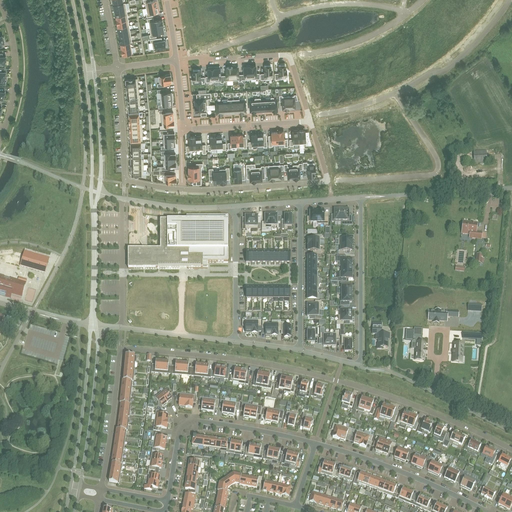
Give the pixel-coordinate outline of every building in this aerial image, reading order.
[(149,0),(143,0),(144,3),(145,3),(146,8),(158,6),(157,2),(156,0),(155,0),(150,1),(149,0)] [(480,0),(476,4),(485,11),(489,7),(481,1),(480,0)] [(434,3),(429,7),(437,15),(441,11),(444,14),(446,12),(442,7),(439,9),(434,3)] [(476,4),(473,9),(481,15),(482,16),(485,11),(476,4)] [(147,14),(146,14),(147,17),(153,16),(152,13),(159,11),(158,6),(146,8),(147,14)] [(437,15),(429,7),(425,11),(431,17),(429,20),(433,24),(435,22),(433,19),(437,15)] [(472,8),(469,12),(471,14),(478,19),(481,15),(473,9),(472,8)] [(471,14),(468,18),(475,23),(478,19),(471,14)] [(419,16),(414,20),(421,29),(426,25),(428,28),(431,26),(427,21),(424,23),(419,16)] [(466,16),(462,21),(471,28),(475,23),(468,18),(466,16)] [(153,18),(147,19),(147,22),(148,22),(149,28),(163,26),(162,20),(161,19),(154,21),(153,18)] [(410,24),(415,31),(412,33),(416,38),(419,36),(416,33),(421,29),(414,20),(410,23),(410,24)] [(455,20),(452,23),(456,28),(452,31),(459,39),(463,34),(460,31),(462,28),(455,20)] [(150,34),(149,35),(150,38),(156,37),(156,34),(164,32),(162,26),(163,26),(149,28),(150,34)] [(400,30),(395,33),(400,42),(406,39),(408,42),(411,40),(407,35),(404,37),(400,30)] [(444,31),(441,33),(449,42),(451,39),(455,43),(459,39),(452,31),(448,35),(444,31)] [(395,33),(390,36),(394,44),(391,45),(395,51),(398,49),(395,45),(400,42),(395,33)] [(439,43),(435,46),(442,54),(446,50),(443,46),(446,44),(439,35),(436,38),(439,43)] [(166,41),(165,41),(165,40),(157,42),(156,38),(150,39),(151,43),(154,42),(155,49),(166,47),(165,45),(166,44),(166,41)] [(383,40),(377,43),(382,52),(387,50),(389,53),(392,52),(389,46),(387,48),(383,40)] [(377,43),(372,45),(376,53),(373,54),(376,60),(379,59),(377,55),(382,52),(377,43)] [(427,45),(424,47),(431,56),(434,54),(437,58),(442,54),(435,46),(431,50),(427,45)] [(368,49),(363,50),(367,60),(372,58),(368,49)] [(363,50),(358,52),(362,62),(367,60),(363,50)] [(358,52),(353,54),(356,64),(362,62),(358,52)] [(353,54),(348,56),(351,65),(356,64),(353,54)] [(348,56),(343,58),(346,67),(351,65),(348,56)] [(337,58),(331,59),(334,69),(340,68),(340,72),(344,71),(342,65),(339,65),(337,58)] [(327,68),(324,69),(325,75),(328,74),(328,71),(334,69),(331,59),(326,60),(325,60),(327,68)] [(420,61),(415,63),(420,72),(425,69),(420,61)] [(306,70),(303,70),(304,76),(307,76),(307,74),(313,73),(312,62),(306,63),(306,70)] [(318,62),(312,62),(313,73),(319,72),(319,76),(323,76),(322,69),(319,70),(318,62)] [(415,63),(410,66),(415,75),(420,72),(415,63)] [(271,67),(270,65),(264,66),(264,73),(260,74),(260,76),(260,79),(272,79),(272,77),(272,70),(271,70),(271,68),(271,67)] [(286,79),(286,76),(287,76),(286,70),(285,70),(285,68),(285,67),(285,65),(278,66),(279,73),(275,73),(275,79),(286,79)] [(232,67),(233,80),(239,80),(239,81),(242,81),(242,79),(241,74),(238,74),(238,69),(238,67),(236,67),(236,66),(233,66),(233,67),(232,67)] [(244,74),(241,74),(242,79),(251,79),(250,66),(249,66),(250,66),(244,67),(244,74)] [(254,66),(250,66),(251,79),(259,78),(259,73),(256,73),(256,66),(254,66)] [(410,66),(406,69),(411,77),(415,75),(410,66)] [(226,75),(223,75),(224,80),(233,80),(232,67),(227,67),(227,68),(226,68),(226,70),(226,75)] [(208,77),(205,77),(206,82),(215,81),(214,68),(210,68),(210,69),(208,69),(208,71),(208,77)] [(214,68),(215,81),(221,81),(221,82),(224,82),(224,80),(223,75),(220,76),(220,68),(214,69),(214,68)] [(406,69),(401,71),(406,80),(411,77),(406,69)] [(194,75),(192,75),(193,81),(202,81),(202,83),(205,83),(205,77),(201,77),(201,70),(193,70),(194,75)] [(401,71),(396,74),(401,82),(401,83),(406,80),(401,71)] [(396,73),(391,75),(396,84),(401,82),(396,74),(396,73)] [(159,83),(157,84),(158,87),(164,86),(164,83),(171,82),(170,75),(169,74),(166,75),(159,76),(159,83)] [(391,75),(386,78),(390,87),(396,84),(391,75)] [(378,81),(373,82),(373,85),(376,93),(381,92),(378,81)] [(316,91),(311,92),(313,98),(323,95),(321,90),(327,88),(325,84),(315,88),(316,91)] [(368,85),(362,86),(363,88),(366,97),(371,96),(371,95),(368,86),(368,85)] [(363,88),(358,89),(358,90),(360,99),(366,97),(363,88)] [(163,89),(157,90),(157,93),(160,93),(161,99),(173,98),(172,94),(171,94),(171,92),(164,92),(163,89)] [(352,89),(347,91),(350,101),(350,102),(355,100),(353,91),(352,89)] [(195,101),(194,101),(194,105),(195,105),(195,106),(208,105),(208,99),(211,99),(211,93),(205,94),(205,99),(195,100),(195,101)] [(282,95),(279,96),(279,101),(282,101),(283,108),(284,108),(284,109),(289,108),(288,96),(282,96),(282,95)] [(294,96),(288,96),(289,108),(295,107),(294,100),(298,100),(296,95),(294,95),(294,96)] [(323,95),(313,98),(315,104),(319,102),(320,106),(331,102),(330,98),(324,100),(323,95)] [(161,105),(158,105),(158,106),(159,108),(165,108),(165,105),(172,104),(172,102),(173,101),(173,98),(161,99),(161,105)] [(387,110),(382,114),(383,117),(387,114),(390,120),(399,114),(399,113),(396,109),(395,108),(389,113),(387,110)] [(165,110),(159,110),(159,113),(161,113),(162,119),(173,118),(173,112),(165,113),(165,110)] [(399,114),(390,120),(393,124),(390,127),(392,129),(397,126),(396,123),(402,119),(399,114)] [(374,117),(368,119),(371,130),(377,128),(374,117)] [(162,125),(160,126),(160,127),(160,129),(166,128),(166,125),(174,125),(173,118),(162,119),(162,125)] [(368,119),(361,121),(364,131),(371,130),(368,119)] [(361,121),(355,123),(358,133),(364,131),(361,121)] [(355,123),(348,124),(351,135),(358,133),(355,123)] [(398,127),(393,131),(395,134),(398,132),(401,137),(410,131),(407,126),(400,130),(398,127)] [(326,129),(324,130),(326,136),(331,134),(332,137),(342,134),(341,129),(335,131),(333,127),(331,127),(326,128),(326,129)] [(167,130),(160,130),(160,134),(163,134),(163,140),(175,139),(174,133),(167,133),(167,130)] [(293,139),(289,139),(290,146),(293,146),(293,144),(299,144),(299,130),(298,130),(298,131),(297,131),(297,130),(293,130),(293,131),(292,131),(293,139)] [(282,131),(277,132),(278,145),(284,144),(284,147),(288,147),(287,139),(284,139),(284,132),(282,132),(282,131)] [(410,131),(401,137),(405,142),(403,143),(405,146),(410,142),(408,140),(414,136),(410,131)] [(272,140),(269,140),(269,147),(272,146),(272,145),(278,145),(277,132),(271,133),(272,140)] [(231,142),(227,143),(228,149),(232,149),(231,148),(237,147),(236,134),(236,135),(230,135),(231,142)] [(241,134),(236,134),(237,147),(238,147),(237,146),(243,146),(243,148),(247,148),(246,141),(243,142),(243,134),(241,135),(241,134)] [(252,142),(248,142),(249,148),(252,148),(252,147),(258,146),(257,134),(254,134),(254,135),(251,135),(252,142)] [(257,134),(258,146),(263,146),(264,147),(267,147),(267,141),(263,141),(263,134),(257,134)] [(333,141),(328,142),(329,149),(339,146),(338,141),(344,139),(342,134),(332,137),(333,141)] [(195,137),(196,150),(196,149),(202,149),(202,154),(206,153),(205,145),(202,145),(202,137),(200,137),(200,136),(196,136),(196,137),(195,137)] [(221,136),(216,136),(216,137),(217,149),(222,149),(223,150),(226,150),(226,143),(222,143),(222,137),(221,137),(221,136)] [(189,146),(186,146),(186,152),(190,152),(190,151),(196,150),(195,137),(189,137),(189,138),(189,146)] [(211,144),(207,144),(208,151),(211,150),(211,149),(217,149),(216,137),(215,137),(213,137),(210,137),(211,144)] [(163,146),(161,146),(161,147),(161,149),(167,149),(167,146),(175,145),(175,139),(163,140),(163,146)] [(167,151),(161,151),(161,154),(164,154),(164,160),(175,160),(175,154),(168,154),(167,151)] [(486,164),(486,151),(474,151),(474,164),(486,164)] [(341,152),(332,155),(333,161),(339,160),(340,163),(350,160),(348,155),(343,157),(341,152)] [(390,156),(387,156),(387,163),(390,162),(391,169),(398,169),(397,158),(390,158),(390,156)] [(405,156),(402,156),(402,163),(406,162),(406,170),(411,169),(413,169),(412,158),(406,158),(405,156)] [(421,156),(417,156),(417,162),(421,162),(421,169),(428,168),(428,166),(429,166),(428,160),(427,158),(421,158),(421,156)] [(375,157),(372,157),(372,164),(375,163),(376,170),(383,170),(382,159),(375,160),(375,157)] [(360,159),(357,159),(357,166),(360,166),(361,173),(365,173),(365,172),(368,172),(367,161),(360,162),(360,159)] [(164,166),(162,166),(162,168),(162,170),(168,170),(168,166),(176,166),(175,160),(164,160),(163,160),(164,166)] [(341,166),(335,168),(337,174),(347,171),(345,167),(351,165),(350,160),(340,163),(341,166)] [(315,171),(315,165),(314,165),(314,163),(307,163),(307,162),(303,162),(303,169),(307,169),(308,176),(315,176),(315,171)] [(188,168),(188,172),(189,172),(189,173),(188,173),(201,173),(201,167),(202,167),(202,163),(196,164),(196,167),(189,167),(189,168),(188,168)] [(299,164),(293,165),(294,178),(298,178),(298,177),(300,177),(299,170),(302,170),(302,163),(299,163),(299,164)] [(293,165),(293,166),(287,166),(287,164),(284,164),(284,171),(287,171),(288,178),(289,178),(289,179),(293,179),(293,178),(294,178),(293,165)] [(269,178),(270,178),(270,179),(275,179),(274,165),(265,166),(265,171),(268,171),(269,178)] [(280,170),(283,170),(283,165),(274,165),(275,179),(275,178),(281,178),(280,170)] [(261,166),(261,167),(255,168),(256,181),(256,180),(262,180),(261,173),(264,172),(264,166),(261,166)] [(234,172),(234,177),(234,180),(237,180),(237,181),(241,181),(241,180),(242,180),(241,173),(244,173),(244,167),(241,167),(234,167),(234,170),(234,172)] [(249,168),(249,167),(246,167),(246,174),(250,173),(250,181),(252,181),(256,181),(255,168),(249,168)] [(220,183),(219,169),(219,170),(213,171),(213,168),(209,169),(209,175),(213,175),(214,183),(220,182),(220,183)] [(226,182),(227,182),(226,174),(229,174),(229,168),(226,168),(226,169),(219,169),(220,183),(226,183),(226,182)] [(160,171),(160,174),(163,174),(163,182),(171,182),(171,183),(175,183),(175,182),(176,182),(176,174),(168,174),(168,171),(160,171)] [(188,173),(188,177),(189,177),(189,179),(196,179),(196,185),(201,185),(201,173),(188,173)] [(342,210),(341,210),(341,222),(352,222),(352,216),(348,216),(348,214),(348,210),(348,209),(342,209),(342,210)] [(331,222),(341,222),(341,210),(334,210),(334,215),(331,215),(331,222)] [(317,223),(317,212),(310,212),(310,217),(307,217),(307,223),(310,223),(317,223)] [(324,212),(317,212),(317,223),(317,224),(324,224),(324,225),(328,225),(328,218),(324,218),(324,212)] [(281,223),(281,230),(287,230),(287,228),(292,228),(292,215),(288,215),(288,214),(285,214),(285,223),(281,223)] [(128,249),(128,269),(162,269),(179,269),(188,269),(207,269),(207,263),(228,263),(228,261),(228,225),(228,215),(221,215),(201,215),(199,215),(186,215),(186,221),(176,221),(167,221),(160,221),(160,249),(147,249),(147,241),(147,238),(147,236),(138,241),(140,244),(143,248),(143,249),(128,249)] [(262,223),(262,229),(265,229),(265,228),(271,228),(271,215),(265,215),(265,223),(262,223)] [(271,215),(271,228),(271,227),(277,227),(277,229),(280,229),(280,223),(277,223),(277,215),(271,215)] [(242,224),(242,230),(246,230),(246,229),(251,229),(251,216),(245,216),(245,224),(242,224)] [(251,216),(251,229),(257,229),(257,230),(261,230),(261,224),(257,224),(257,216),(251,216)] [(461,233),(469,234),(469,238),(472,238),(481,239),(482,232),(476,232),(477,223),(463,221),(461,233)] [(307,240),(307,245),(320,245),(320,239),(321,239),(321,236),(315,236),(315,239),(308,239),(308,240),(307,240)] [(338,245),(352,245),(352,240),(351,240),(351,239),(345,239),(345,236),(338,236),(338,245)] [(320,251),(320,245),(307,245),(308,245),(308,247),(307,247),(307,251),(308,251),(313,251),(315,251),(315,255),(321,255),(321,251),(320,251)] [(352,245),(338,245),(340,245),(340,251),(338,251),(338,255),(345,255),(345,251),(351,251),(351,245),(352,245)] [(23,251),(19,265),(43,272),(47,258),(23,251)] [(484,258),(483,258),(483,255),(476,254),(475,263),(482,264),(482,262),(484,262),(484,258)] [(336,256),(336,262),(341,262),(341,266),(351,266),(351,264),(351,260),(344,260),(344,256),(336,256)] [(351,273),(351,272),(341,272),(341,277),(337,277),(337,282),(344,282),(344,279),(351,279),(351,275),(351,273)] [(0,295),(8,298),(10,298),(12,294),(22,297),(26,283),(0,275),(0,295)] [(209,320),(209,327),(224,327),(224,320),(222,320),(223,283),(224,283),(224,277),(209,277),(209,283),(210,283),(210,320),(209,320)] [(352,287),(351,287),(351,286),(345,286),(345,283),(340,283),(340,294),(351,294),(351,291),(352,291),(352,287)] [(340,294),(340,306),(346,306),(346,302),(352,302),(352,294),(340,294)] [(128,299),(128,315),(134,315),(134,319),(159,319),(159,315),(166,315),(166,299),(159,299),(159,295),(134,295),(134,299),(128,299)] [(307,305),(307,309),(307,311),(320,311),(320,305),(321,305),(321,301),(315,301),(315,305),(307,305)] [(338,307),(338,310),(338,316),(351,316),(351,310),(344,310),(344,307),(338,307)] [(307,311),(307,317),(315,317),(315,320),(321,320),(321,317),(319,317),(319,311),(320,311),(307,311)] [(429,312),(428,320),(431,321),(434,321),(434,322),(433,323),(438,323),(438,321),(447,321),(447,317),(458,318),(458,312),(447,311),(447,313),(440,313),(440,311),(435,311),(435,312),(429,312)] [(336,322),(336,325),(344,325),(344,322),(352,322),(352,318),(351,318),(351,316),(338,316),(338,319),(338,322),(336,322)] [(251,333),(251,334),(252,334),(252,320),(242,320),(242,327),(245,327),(245,333),(251,333)] [(258,327),(261,327),(261,320),(252,320),(252,334),(257,334),(257,333),(258,333),(258,327)] [(262,322),(262,329),(265,329),(265,336),(266,336),(266,337),(269,337),(269,336),(271,336),(271,337),(272,337),(272,324),(266,324),(266,322),(262,322)] [(282,322),(282,330),(285,330),(285,338),(290,338),(292,338),(292,334),(293,334),(293,331),(292,331),(292,325),(285,325),(285,322),(282,322)] [(277,337),(277,336),(278,336),(278,329),(281,329),(281,323),(277,323),(277,324),(272,324),(272,337),(277,337)] [(372,327),(372,334),(376,334),(376,335),(376,340),(379,340),(379,344),(377,344),(377,349),(382,349),(382,348),(387,348),(387,340),(388,340),(389,334),(381,334),(381,327),(377,327),(372,327)] [(306,333),(306,337),(307,337),(307,343),(310,343),(310,344),(314,344),(314,335),(318,335),(318,328),(312,328),(312,330),(307,330),(307,334),(306,333)] [(320,334),(320,339),(323,339),(323,347),(329,347),(329,334),(324,334),(324,328),(320,328),(320,334)] [(405,340),(413,341),(413,342),(415,342),(415,341),(416,341),(416,343),(415,360),(424,361),(425,344),(421,343),(422,337),(414,337),(414,331),(406,330),(406,331),(406,340),(405,340)] [(329,334),(329,347),(332,347),(332,348),(335,348),(335,339),(339,339),(339,332),(335,332),(335,334),(329,334)] [(341,336),(341,344),(345,344),(345,352),(351,352),(351,348),(353,348),(353,344),(351,344),(351,337),(345,337),(345,336),(341,336)] [(452,361),(452,362),(458,362),(458,358),(461,358),(462,345),(453,344),(453,352),(452,352),(453,352),(453,354),(452,354),(452,355),(453,355),(452,361)] [(126,355),(125,362),(136,363),(137,356),(135,356),(135,355),(131,355),(131,356),(126,355)] [(151,373),(161,374),(162,361),(161,361),(161,360),(157,360),(157,361),(156,361),(155,366),(152,366),(151,373)] [(169,362),(162,361),(161,374),(171,375),(172,368),(168,368),(169,362)] [(175,368),(172,368),(171,375),(181,376),(182,363),(181,363),(181,362),(177,362),(177,363),(176,362),(175,368)] [(181,376),(191,376),(192,370),(188,369),(188,364),(187,363),(183,362),(183,363),(182,363),(181,376)] [(195,370),(192,370),(191,376),(201,377),(202,365),(196,364),(195,370)] [(203,365),(202,365),(201,377),(211,378),(211,372),(208,371),(209,365),(207,365),(207,364),(203,364),(203,365)] [(215,372),(211,372),(211,378),(219,379),(221,367),(220,367),(220,366),(216,365),(216,366),(215,372)] [(222,367),(221,367),(219,379),(228,380),(228,374),(225,374),(226,369),(226,368),(226,367),(222,366),(222,367)] [(233,382),(239,382),(241,370),(239,370),(239,369),(236,368),(236,369),(235,369),(234,376),(231,375),(230,381),(233,382)] [(241,370),(239,382),(239,384),(248,385),(249,379),(246,379),(247,371),(246,371),(246,370),(243,369),(243,370),(241,370)] [(259,372),(259,373),(258,373),(257,375),(257,380),(254,379),(252,386),(261,388),(264,374),(262,373),(259,372)] [(269,375),(269,374),(266,373),(266,374),(264,374),(261,388),(271,389),(272,382),(269,382),(270,375),(269,375)] [(275,389),(278,390),(279,388),(284,390),(285,390),(287,378),(285,378),(285,377),(282,376),(282,377),(281,377),(279,384),(276,383),(275,389)] [(284,390),(284,392),(290,393),(290,392),(293,393),(295,387),(292,386),(293,380),(292,380),(293,379),(289,378),(289,379),(287,378),(285,390),(284,390)] [(309,398),(310,390),(307,390),(309,383),(302,381),(299,393),(306,394),(305,397),(309,398)] [(323,387),(317,385),(315,391),(312,390),(310,396),(314,397),(314,395),(322,397),(323,392),(322,391),(323,387)] [(160,394),(167,403),(168,402),(169,403),(172,401),(171,400),(172,399),(164,390),(160,394)] [(354,401),(351,400),(352,395),(346,393),(344,397),(343,397),(342,402),(343,403),(342,405),(352,408),(354,401)] [(166,404),(167,403),(160,394),(155,398),(163,407),(163,406),(164,407),(167,404),(166,404)] [(184,407),(186,407),(187,395),(177,394),(176,400),(180,401),(179,407),(180,407),(180,408),(184,408),(184,407)] [(186,407),(185,408),(192,409),(193,402),(196,402),(197,396),(187,395),(186,407)] [(363,397),(362,398),(359,405),(356,404),(354,410),(363,413),(364,411),(367,400),(365,399),(366,398),(363,397)] [(209,402),(209,399),(200,398),(199,404),(202,405),(201,411),(203,411),(202,412),(206,412),(207,411),(208,411),(209,402)] [(209,399),(208,411),(214,412),(215,407),(218,407),(219,400),(209,399)] [(374,409),(371,408),(373,401),(373,400),(370,399),(369,400),(367,400),(364,411),(370,412),(369,414),(372,415),(374,409)] [(222,413),(223,414),(227,415),(227,414),(228,414),(230,402),(220,401),(219,407),(223,408),(222,413)] [(240,404),(230,402),(228,414),(229,415),(233,416),(233,415),(235,415),(235,410),(239,410),(240,404)] [(244,411),(243,417),(250,418),(252,406),(242,404),(241,411),(244,411)] [(374,419),(378,421),(378,420),(379,416),(385,418),(389,407),(387,406),(387,405),(384,404),(383,405),(381,410),(377,409),(374,419)] [(262,407),(252,406),(250,418),(256,419),(257,413),(260,414),(262,407)] [(397,416),(393,415),(395,410),(395,409),(395,408),(391,406),(391,407),(389,407),(385,418),(391,420),(390,422),(391,422),(394,423),(397,416)] [(268,408),(264,408),(263,414),(266,415),(265,421),(271,422),(273,412),(267,411),(268,408)] [(129,417),(130,411),(120,409),(119,415),(119,416),(128,418),(128,417),(129,417)] [(274,410),(273,412),(271,422),(272,422),(272,423),(276,424),(276,423),(278,423),(279,418),(282,418),(284,412),(274,410)] [(168,421),(169,417),(168,417),(168,416),(162,415),(162,412),(156,411),(155,420),(167,422),(167,421),(168,421)] [(400,424),(406,426),(411,415),(408,414),(409,413),(405,411),(405,412),(404,412),(402,418),(399,417),(396,424),(400,425),(400,424)] [(297,415),(287,412),(285,419),(289,419),(287,425),(294,427),(297,415)] [(304,423),(303,428),(303,429),(310,431),(311,426),(312,427),(313,421),(312,421),(313,419),(306,417),(307,415),(303,414),(301,423),(304,423)] [(412,430),(415,431),(418,424),(415,423),(417,417),(417,416),(414,415),(413,416),(411,415),(406,426),(413,428),(412,430)] [(119,418),(118,424),(128,425),(129,418),(128,418),(119,416),(119,418)] [(160,428),(167,429),(168,422),(167,422),(155,420),(154,429),(153,431),(160,432),(160,428)] [(428,422),(425,420),(422,427),(419,426),(417,432),(421,434),(423,430),(430,433),(432,428),(430,428),(431,424),(428,423),(428,422)] [(339,440),(343,427),(333,424),(332,430),(335,431),(332,438),(339,440)] [(433,436),(439,439),(438,441),(443,443),(447,434),(442,432),(443,431),(444,428),(438,425),(436,428),(435,428),(434,431),(435,432),(433,436)] [(343,427),(339,440),(339,439),(340,440),(344,442),(344,441),(345,441),(347,435),(350,436),(352,430),(343,427)] [(359,446),(364,433),(354,430),(352,436),(355,437),(353,444),(355,444),(354,445),(358,446),(359,445),(359,446)] [(450,439),(446,437),(443,446),(447,448),(450,440),(461,445),(461,446),(462,446),(465,438),(465,437),(465,438),(461,436),(458,434),(454,433),(454,432),(450,439)] [(364,433),(359,446),(366,448),(368,441),(371,442),(373,436),(370,435),(369,436),(363,434),(364,433)] [(153,442),(165,444),(165,443),(166,443),(167,440),(166,439),(161,438),(161,435),(155,434),(153,442)] [(385,442),(386,441),(380,439),(380,438),(376,437),(374,443),(378,445),(375,451),(376,451),(376,452),(379,453),(379,452),(381,453),(385,442)] [(466,445),(464,450),(466,451),(468,448),(477,452),(481,445),(477,443),(475,442),(471,440),(468,446),(466,445)] [(235,454),(237,442),(231,441),(230,447),(227,446),(226,452),(226,453),(229,453),(229,451),(235,452),(234,454),(235,454)] [(165,444),(153,442),(152,451),(158,452),(159,449),(164,450),(164,449),(165,450),(166,446),(165,446),(165,444)] [(245,449),(242,449),(243,443),(237,442),(235,454),(243,456),(245,449)] [(385,442),(381,453),(384,454),(383,455),(387,456),(387,455),(388,455),(390,449),(393,450),(396,444),(392,443),(391,444),(385,442)] [(253,458),(255,445),(254,445),(254,444),(251,444),(250,444),(249,450),(246,449),(245,456),(253,458)] [(395,458),(394,459),(399,460),(404,449),(398,447),(399,446),(396,445),(396,444),(393,450),(394,450),(393,451),(396,452),(394,458),(395,458)] [(255,445),(253,458),(262,459),(263,453),(260,452),(261,446),(255,445)] [(483,449),(480,456),(486,458),(490,460),(489,464),(492,466),(497,456),(494,454),(495,452),(491,450),(491,449),(489,449),(486,447),(485,450),(483,449)] [(272,461),(274,449),(268,448),(267,454),(264,453),(263,460),(272,461)] [(274,449),(272,461),(272,460),(278,461),(277,463),(280,463),(282,457),(279,456),(280,450),(279,450),(280,449),(276,449),(275,449),(274,449)] [(404,449),(399,460),(404,462),(405,462),(407,456),(410,457),(413,451),(410,450),(409,451),(404,449)] [(290,464),(293,453),(292,453),(292,452),(288,451),(288,452),(287,452),(286,458),(283,457),(281,464),(284,465),(285,463),(290,464)] [(412,464),(411,465),(416,467),(421,456),(416,454),(416,453),(413,451),(410,457),(413,459),(411,464),(412,464)] [(152,452),(150,461),(162,463),(162,462),(163,462),(164,458),(163,458),(163,457),(158,456),(158,453),(152,452)] [(297,460),(299,455),(298,455),(298,454),(294,453),(294,454),(293,453),(290,464),(296,466),(295,467),(299,468),(300,461),(297,460)] [(509,464),(509,465),(511,461),(510,461),(511,460),(502,455),(497,466),(499,467),(500,464),(507,468),(509,464)] [(426,458),(421,456),(416,467),(421,469),(421,468),(422,469),(424,463),(427,464),(430,458),(427,457),(426,458)] [(427,464),(430,465),(428,471),(428,472),(433,474),(438,463),(432,461),(433,460),(430,458),(427,464)] [(195,459),(195,462),(190,461),(189,467),(198,468),(200,469),(202,460),(195,459)] [(162,463),(150,461),(149,470),(155,471),(156,468),(161,469),(162,463)] [(324,462),(323,464),(322,467),(320,466),(318,473),(326,475),(330,463),(329,463),(329,462),(325,461),(325,462),(324,462)] [(330,463),(326,475),(335,478),(335,477),(337,471),(334,470),(335,465),(330,463)] [(441,470),(444,471),(447,466),(443,464),(443,465),(438,463),(433,474),(438,476),(438,475),(439,476),(441,470)] [(112,464),(111,470),(121,472),(122,465),(121,465),(112,464)] [(447,464),(447,466),(444,471),(447,472),(444,478),(445,479),(445,480),(448,481),(449,480),(449,481),(455,470),(449,467),(450,465),(447,464)] [(337,471),(335,477),(338,478),(338,476),(344,478),(347,469),(346,468),(346,467),(342,466),(342,467),(341,467),(340,472),(337,471)] [(352,482),(353,478),(350,477),(352,470),(352,469),(348,468),(348,469),(347,469),(344,478),(343,479),(352,482)] [(455,470),(449,481),(450,481),(450,482),(453,484),(454,483),(455,483),(458,477),(460,478),(463,473),(463,472),(460,471),(460,472),(455,470)] [(159,482),(160,478),(159,478),(159,477),(154,476),(155,473),(148,472),(148,475),(149,475),(148,481),(158,483),(159,482)] [(362,484),(365,475),(360,473),(358,479),(355,478),(353,484),(356,485),(357,483),(362,484)] [(460,478),(460,479),(463,481),(460,486),(461,486),(461,487),(465,489),(471,478),(465,476),(466,475),(463,473),(460,478)] [(226,478),(231,486),(235,484),(233,474),(226,478)] [(233,474),(235,484),(239,484),(239,485),(241,475),(233,474)] [(365,475),(362,484),(367,486),(371,477),(365,475)] [(119,484),(120,478),(110,476),(109,482),(119,484)] [(252,478),(251,488),(256,489),(258,483),(260,484),(262,478),(259,477),(258,479),(252,478)] [(372,488),(376,479),(371,477),(367,486),(372,488)] [(231,486),(226,478),(219,483),(228,489),(231,486)] [(471,478),(465,489),(470,492),(471,491),(474,486),(477,487),(479,482),(476,480),(476,481),(471,478)] [(372,488),(377,490),(381,481),(376,479),(372,488)] [(144,489),(151,490),(152,487),(157,489),(157,488),(158,488),(159,484),(158,484),(158,483),(148,481),(147,486),(145,486),(144,489)] [(269,492),(271,482),(265,481),(263,491),(269,492)] [(382,493),(386,482),(381,481),(377,490),(377,491),(382,493)] [(278,484),(271,482),(269,492),(276,494),(278,484)] [(387,495),(391,484),(386,482),(382,493),(387,495)] [(195,485),(186,483),(185,489),(188,490),(188,493),(195,494),(197,485),(195,485)] [(228,489),(219,483),(218,491),(228,493),(227,493),(228,489)] [(284,485),(278,484),(276,494),(282,495),(284,485)] [(396,486),(391,484),(387,495),(392,497),(396,486)] [(291,487),(284,485),(282,495),(289,496),(291,487)] [(484,488),(481,495),(493,500),(496,493),(484,488)] [(404,501),(408,491),(402,489),(400,495),(397,494),(395,498),(404,501)] [(412,505),(414,501),(411,500),(413,493),(413,492),(409,490),(409,491),(408,491),(404,501),(412,505)] [(309,502),(316,503),(319,494),(312,492),(309,502)] [(503,508),(509,497),(503,495),(504,493),(501,492),(498,497),(501,498),(498,505),(500,506),(500,507),(503,508)] [(316,503),(322,505),(325,496),(319,494),(316,503)] [(185,495),(184,501),(194,503),(195,496),(185,495)] [(414,501),(412,505),(420,509),(425,498),(424,498),(424,497),(421,495),(420,496),(417,503),(414,501)] [(322,505),(328,507),(331,498),(325,496),(322,505)] [(511,498),(509,497),(503,508),(506,510),(507,509),(509,510),(511,504),(511,498)] [(328,507),(335,509),(338,500),(331,498),(328,507)] [(428,511),(430,509),(427,507),(430,501),(425,498),(420,509),(428,511)] [(344,502),(338,500),(335,509),(341,511),(344,502)] [(182,508),(182,510),(190,511),(191,510),(193,510),(194,503),(184,501),(183,508),(183,507),(182,508)] [(353,511),(356,505),(351,503),(351,502),(348,501),(346,507),(349,508),(347,511),(353,511)] [(438,511),(442,506),(441,506),(441,505),(437,503),(437,504),(436,503),(434,508),(431,506),(430,509),(428,511),(438,511)]
